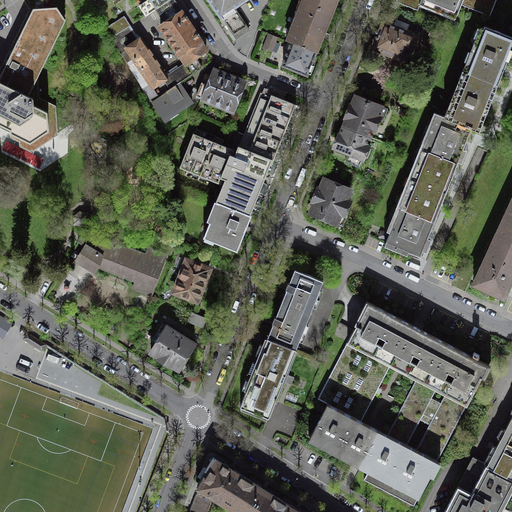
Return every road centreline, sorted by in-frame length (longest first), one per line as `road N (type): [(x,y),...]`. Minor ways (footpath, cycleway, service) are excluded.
road 1 (residential): [(276,223),(511,328)]
road 2 (residential): [(0,292),(197,416)]
road 3 (residential): [(276,223),(197,416)]
road 4 (residential): [(197,416),(355,511)]
road 5 (residential): [(188,0),(231,61),(324,99)]
road 6 (residential): [(324,99),(276,223)]
